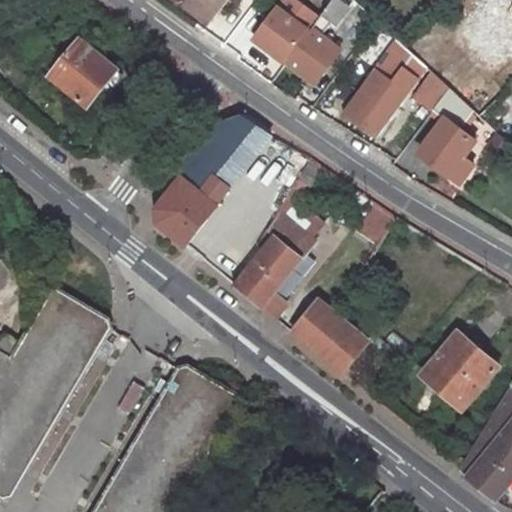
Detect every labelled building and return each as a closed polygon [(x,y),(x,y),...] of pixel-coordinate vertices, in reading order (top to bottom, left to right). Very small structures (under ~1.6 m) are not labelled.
[(179,0),(206,19),(220,0),(179,0)] [(321,18),(296,0),(284,0),(279,8),(294,19),(300,11),(317,24),(321,18)] [(335,21),(337,23),(350,6),(343,0),(335,0),(325,13),(335,21)] [(488,72),(511,49),(511,0),(487,0),(452,36),(488,72)] [(279,8),(255,40),(286,63),(312,30),(317,24),(300,11),(294,19),(279,8)] [(312,30),(322,37),(335,21),(325,13),(321,18),(317,24),(312,30)] [(286,63),(315,84),(340,51),(322,37),(312,30),(286,63)] [(80,41),(51,79),(87,106),(116,69),(80,41)] [(393,82),(412,56),(405,49),(397,42),(377,71),(393,82)] [(377,71),(346,114),(362,126),(377,138),(410,96),(409,95),(428,69),(412,56),(393,82),(377,71)] [(432,72),(416,92),(435,107),(450,89),(432,72)] [(445,117),(460,127),(473,110),(450,89),(435,107),(434,109),(445,117)] [(226,122),(184,179),(203,195),(216,178),(231,190),(274,137),(244,115),(226,122)] [(445,117),(419,153),(462,186),(477,165),(465,157),(478,141),(460,127),(445,117)] [(299,182),(309,188),(323,166),(314,160),(299,182)] [(203,195),(217,207),(231,190),(216,178),(203,195)] [(219,208),(217,207),(203,195),(184,179),(157,211),(159,222),(161,224),(188,247),(219,208)] [(379,204),(361,231),(383,245),(400,218),(379,204)] [(278,238),(291,250),(303,236),(278,215),(269,230),(278,238)] [(304,261),(291,250),(278,238),(236,287),(277,322),(287,311),(272,299),(304,261)] [(54,295),(17,359),(0,349),(0,495),(8,500),(16,497),(114,329),(111,320),(57,289),(54,295)] [(371,342),(323,303),(295,337),(342,376),(371,342)] [(462,333),(429,373),(469,406),(502,366),(462,333)] [(177,511),(243,398),(189,365),(181,368),(97,511),(177,511)] [(511,394),(479,451),(477,450),(476,449),(458,473),(465,480),(490,497),(495,500),(511,480),(511,394)]
